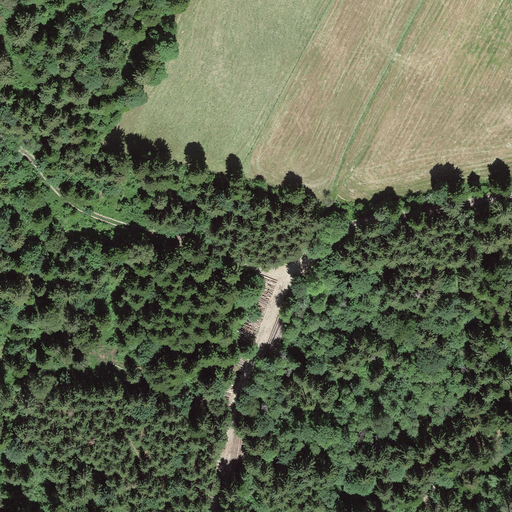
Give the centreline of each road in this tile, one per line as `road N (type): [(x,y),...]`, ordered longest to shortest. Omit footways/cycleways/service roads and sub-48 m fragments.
road 1 (track): [(302,274),(84,208),(0,136)]
road 2 (track): [(511,195),(375,218),(302,274),(305,349)]
road 3 (track): [(302,274),(238,432),(224,511)]
